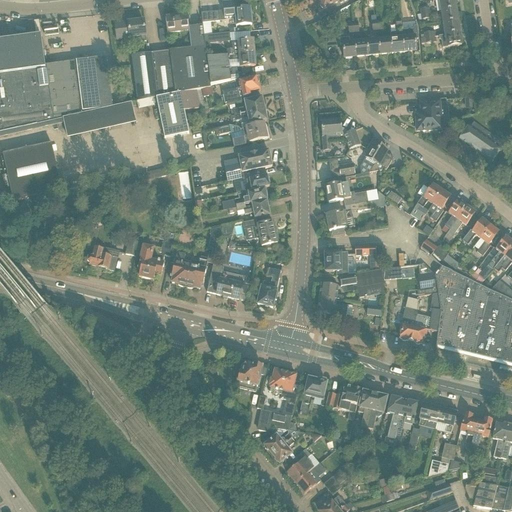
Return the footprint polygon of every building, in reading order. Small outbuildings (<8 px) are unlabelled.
[(318,0),(323,10),(337,3),(339,2),(342,0),(318,0)] [(455,3),(454,0),(440,0),(442,12),(456,10),(456,9),(456,7),(456,4),(455,3)] [(251,25),(250,9),(236,10),(235,2),(223,3),(224,11),(224,18),(235,17),(236,27),(251,25)] [(458,22),(456,10),(442,12),(443,24),(458,22)] [(218,12),(201,14),(202,23),(219,22),(225,21),(224,18),(224,11),(218,12)] [(189,31),(187,16),(165,19),(167,35),(189,32),(189,31)] [(58,21),(44,22),(45,34),(59,33),(58,21)] [(146,42),(143,22),(115,25),(117,40),(139,37),(140,43),(146,42)] [(459,34),(458,22),(443,24),(445,36),(459,34)] [(413,30),(402,31),(402,33),(404,53),(416,52),(415,40),(418,40),(417,27),(414,27),(413,30)] [(189,32),(191,49),(169,52),(175,94),(175,95),(196,91),(201,90),(210,89),(210,86),(207,59),(205,47),(203,30),(189,31),(189,32)] [(404,53),(402,33),(390,34),(390,40),(392,54),(404,53)] [(229,34),(213,35),(206,36),(206,43),(213,42),(230,40),(229,34)] [(459,34),(445,36),(438,37),(439,40),(441,42),(442,49),(447,48),(461,46),(459,34)] [(355,44),(349,44),(349,38),(339,39),(339,45),(342,45),(344,59),(356,58),(355,44)] [(390,40),(379,41),(380,56),(392,54),(390,40)] [(253,41),(243,41),(238,42),(238,43),(232,44),(233,50),(227,50),(227,56),(254,54),(253,41)] [(379,41),(367,42),(368,57),(380,56),(379,41)] [(367,42),(355,44),(356,58),(368,57),(367,42)] [(169,52),(151,54),(132,56),(137,103),(156,98),(175,94),(169,52)] [(227,56),(207,59),(210,86),(231,81),(230,69),(240,68),(255,67),(254,54),(227,56)] [(112,108),(106,58),(75,62),(82,115),(82,112),(112,108)] [(82,115),(75,62),(45,66),(53,122),(62,119),(82,115)] [(256,78),(239,82),(240,88),(222,92),(225,106),(242,102),(243,98),(250,96),(249,92),(258,91),(257,86),(258,86),(256,78)] [(212,89),(210,89),(201,90),(202,98),(213,96),(212,89)] [(175,95),(175,94),(156,98),(164,139),(188,134),(184,111),(199,109),(196,91),(175,95)] [(494,97),(481,98),(481,107),(494,106),(494,97)] [(234,117),(264,110),(261,99),(245,102),(246,108),(231,111),(232,113),(233,113),(234,117)] [(421,113),(415,114),(417,132),(423,131),(423,132),(424,132),(424,131),(437,130),(441,130),(440,116),(446,115),(446,105),(445,100),(439,101),(420,103),(421,113)] [(264,110),(234,117),(235,120),(233,120),(234,123),(249,120),(250,125),(266,121),(264,110)] [(202,121),(200,112),(189,114),(191,123),(202,121)] [(341,130),(341,120),(321,122),(323,152),(331,151),(330,137),(344,136),(349,151),(360,146),(355,131),(348,134),(347,133),(343,130),(341,130)] [(495,136),(494,138),(473,123),(470,128),(468,127),(459,140),(492,163),(501,150),(500,149),(504,143),(495,136)] [(193,134),(202,133),(200,124),(192,126),(193,134)] [(267,140),(263,125),(240,130),(244,145),(267,140)] [(231,133),(230,127),(217,130),(219,136),(231,133)] [(369,152),(365,158),(363,163),(372,168),(369,174),(386,170),(392,161),(384,157),(387,151),(380,147),(379,145),(376,143),(374,143),(373,142),(368,151),(369,152)] [(62,192),(51,144),(2,155),(13,202),(62,192)] [(238,160),(223,163),(227,182),(243,179),(242,173),(253,171),(271,167),(268,152),(238,158),(238,160)] [(355,175),(353,165),(339,167),(340,177),(355,175)] [(166,169),(140,175),(142,182),(168,177),(166,169)] [(254,176),(253,171),(242,173),(243,179),(243,181),(245,192),(269,187),(267,177),(256,179),(256,176),(254,176)] [(348,184),(340,186),(340,185),(326,188),(329,204),(344,201),(350,200),(351,199),(348,184)] [(422,198),(417,205),(410,215),(420,222),(428,212),(423,208),(427,202),(432,205),(441,192),(432,186),(430,190),(423,186),(417,195),(422,198)] [(239,200),(235,201),(236,207),(245,205),(251,204),(252,204),(252,203),(266,201),(264,191),(249,194),(249,193),(238,196),(239,200)] [(432,205),(428,212),(432,215),(430,219),(436,223),(443,212),(441,210),(450,198),(441,192),(432,205)] [(368,203),(367,194),(366,193),(355,195),(356,205),(368,203)] [(235,201),(227,203),(228,208),(228,210),(229,210),(236,209),(236,207),(235,201)] [(245,205),(236,207),(236,209),(237,213),(238,217),(253,213),(255,219),(269,216),(266,201),(252,203),(252,204),(251,204),(252,207),(245,208),(245,205)] [(450,231),(466,208),(458,201),(449,214),(452,217),(444,227),(450,231)] [(345,207),(346,213),(344,213),(326,216),(329,232),(333,231),(333,232),(336,232),(335,231),(347,229),(345,219),(352,218),(351,212),(357,211),(358,212),(374,210),(372,202),(368,203),(356,205),(345,207)] [(17,209),(25,220),(31,214),(23,204),(17,209)] [(466,208),(450,231),(455,234),(462,224),(465,227),(475,214),(466,208)] [(29,224),(38,235),(50,226),(40,215),(29,224)] [(480,239),(490,227),(481,220),(472,233),(470,231),(462,241),(467,246),(475,236),(480,239)] [(255,239),(260,238),(262,247),(277,244),(273,223),(258,226),(257,221),(242,223),(244,230),(253,228),(255,239)] [(234,226),(223,228),(225,235),(232,234),(234,226)] [(426,227),(422,232),(429,237),(433,231),(426,227)] [(490,227),(480,239),(484,243),(476,253),(482,257),(490,247),(488,245),(498,233),(490,227)] [(499,253),(491,263),(487,267),(492,271),(494,270),(496,267),(511,247),(511,243),(506,238),(496,251),(499,253)] [(239,249),(240,241),(232,239),(230,249),(239,249)] [(171,258),(173,249),(174,243),(164,240),(160,254),(152,253),(153,249),(152,249),(152,248),(144,246),(138,269),(140,270),(139,278),(153,281),(155,275),(161,277),(164,264),(163,264),(164,256),(171,258)] [(126,255),(136,257),(139,243),(129,241),(126,255)] [(209,241),(208,248),(216,250),(218,243),(217,243),(209,241)] [(431,256),(436,249),(426,242),(421,249),(431,256)] [(375,247),(355,248),(355,257),(375,256),(376,271),(383,270),(382,256),(382,247),(375,247)] [(436,249),(431,256),(430,257),(439,266),(443,261),(448,255),(437,247),(436,249)] [(511,247),(496,267),(494,270),(499,273),(509,261),(511,264),(511,263),(511,247)] [(116,265),(118,252),(104,249),(103,250),(94,248),(92,258),(88,258),(87,262),(89,266),(98,268),(114,272),(115,265),(116,265)] [(173,249),(171,258),(170,263),(174,264),(172,275),(174,276),(172,284),(186,287),(190,267),(191,263),(184,262),(185,257),(178,256),(179,251),(173,249)] [(210,249),(208,261),(214,262),(217,251),(210,249)] [(339,278),(348,276),(347,254),(325,255),(325,272),(336,272),(337,278),(339,277),(339,278)] [(277,264),(283,266),(285,257),(279,255),(277,264)] [(198,269),(190,267),(186,287),(199,290),(201,282),(203,283),(206,271),(208,263),(200,261),(198,269)] [(443,261),(439,266),(441,268),(453,274),(455,271),(443,261)] [(420,291),(417,291),(418,298),(425,297),(432,295),(438,294),(435,277),(432,274),(424,265),(418,266),(420,275),(417,275),(418,277),(420,291)] [(213,266),(210,279),(207,293),(217,295),(238,301),(242,284),(251,286),(253,280),(223,273),(224,269),(213,266)] [(472,277),(468,281),(479,287),(484,281),(488,276),(492,271),(487,267),(482,273),(478,270),(472,277)] [(384,270),(384,281),(401,279),(400,268),(384,270)] [(453,274),(441,268),(435,277),(438,294),(440,311),(438,333),(436,348),(511,366),(511,302),(505,299),(489,292),(488,291),(479,287),(468,281),(453,274)] [(276,292),(281,272),(269,269),(267,277),(272,278),(269,290),(261,288),(257,305),(272,309),(274,301),(276,301),(278,292),(276,292)] [(383,294),(384,281),(384,270),(383,270),(376,271),(355,275),(348,276),(339,278),(341,288),(342,287),(343,293),(358,291),(359,299),(383,294)] [(486,281),(482,286),(488,291),(491,286),(486,281)] [(321,285),(319,300),(336,302),(342,303),(343,297),(337,296),(338,287),(321,285)] [(401,333),(399,339),(411,342),(416,318),(416,313),(417,311),(418,301),(407,299),(405,309),(404,313),(400,332),(401,333)] [(336,302),(319,300),(317,314),(331,316),(331,321),(345,323),(347,306),(336,304),(336,302)] [(368,306),(367,315),(381,317),(382,308),(378,308),(372,307),(368,306)] [(416,318),(411,342),(422,345),(423,338),(425,338),(427,332),(438,333),(440,311),(432,311),(431,319),(429,318),(424,317),(424,314),(416,313),(416,318)] [(239,383),(238,388),(254,393),(256,387),(257,387),(262,367),(252,365),(251,366),(248,366),(248,365),(242,368),(243,369),(242,372),(240,372),(237,382),(239,383)] [(271,380),(270,386),(271,386),(270,388),(283,391),(281,396),(280,400),(289,402),(288,405),(290,405),(294,406),(295,406),(297,395),(292,393),(294,382),(296,376),(275,371),(272,380),(271,380)] [(308,379),(300,415),(306,417),(311,398),(322,401),(327,384),(325,383),(325,382),(320,380),(319,382),(308,379)] [(335,395),(332,409),(338,410),(349,413),(347,421),(353,422),(355,413),(360,392),(361,390),(344,386),(342,397),(335,395)] [(363,392),(358,413),(364,414),(361,428),(366,429),(369,421),(375,395),(363,392)] [(329,394),(326,407),(332,409),(335,395),(329,394)] [(369,421),(366,429),(373,430),(376,418),(378,418),(381,416),(382,413),(383,414),(387,398),(375,395),(369,421)] [(292,417),(263,411),(266,399),(260,397),(257,410),(262,411),(258,431),(267,433),(272,430),(277,431),(288,432),(289,432),(289,431),(290,426),(290,424),(292,417)] [(388,414),(393,415),(387,439),(395,440),(404,402),(391,398),(388,414)] [(404,402),(395,440),(393,449),(392,450),(399,452),(404,431),(402,431),(404,424),(412,426),(417,405),(404,402)] [(436,425),(440,409),(423,405),(419,421),(420,421),(419,427),(424,429),(425,428),(434,431),(436,425)] [(457,413),(440,409),(436,425),(446,427),(445,434),(451,435),(452,429),(453,429),(457,413)] [(471,446),(478,421),(472,420),(473,417),(464,415),(460,432),(468,434),(467,437),(468,437),(466,445),(471,446)] [(478,421),(471,446),(477,447),(479,440),(480,440),(480,437),(488,439),(492,422),(484,420),(483,423),(478,421)] [(500,460),(508,426),(496,423),(492,440),(497,441),(493,459),(500,460)] [(511,426),(508,426),(500,460),(506,461),(507,461),(511,447),(511,445),(511,444),(511,426)] [(413,430),(408,449),(415,451),(419,431),(413,430)] [(264,447),(264,450),(266,452),(269,452),(272,456),(291,440),(299,433),(296,433),(289,431),(289,432),(288,432),(288,435),(280,441),(276,436),(270,440),(271,441),(264,447)] [(291,440),(272,456),(274,459),(274,462),(276,465),(279,465),(284,461),(287,465),(293,461),(289,458),(293,455),(288,449),(305,435),(299,433),(291,440)] [(346,443),(332,440),(335,451),(346,443)] [(259,441),(255,445),(260,451),(264,447),(259,441)] [(347,443),(344,451),(352,453),(354,445),(353,445),(347,443)] [(447,461),(451,446),(444,445),(441,459),(447,461)] [(451,446),(447,461),(453,462),(457,448),(451,446)] [(298,465),(287,474),(290,479),(290,481),(292,484),(295,484),(295,485),(307,475),(314,469),(306,460),(310,456),(305,451),(294,460),(298,465)] [(432,462),(429,477),(447,473),(448,466),(432,462)] [(314,470),(307,475),(295,485),(304,495),(321,482),(318,479),(320,477),(314,470)] [(341,471),(333,477),(339,485),(347,478),(341,471)] [(478,488),(474,502),(473,508),(497,511),(500,499),(494,498),(497,487),(494,487),(496,479),(481,477),(478,488)] [(327,491),(337,483),(332,478),(322,486),(327,491)] [(382,489),(392,486),(391,478),(378,481),(380,489),(382,489)] [(341,489),(337,483),(327,491),(332,497),(341,489)] [(455,483),(439,488),(442,497),(458,492),(455,483)] [(394,494),(392,486),(382,489),(384,497),(393,494),(394,494)] [(474,502),(478,488),(465,486),(465,490),(469,500),(474,502)] [(497,487),(494,498),(500,499),(506,500),(508,489),(497,487)] [(500,499),(497,511),(503,511),(511,511),(511,489),(508,489),(506,500),(500,499)] [(393,494),(384,497),(380,498),(382,504),(394,501),(393,494)] [(324,509),(319,511),(338,511),(345,506),(338,497),(331,503),(329,500),(323,505),(325,508),(324,509)] [(456,502),(430,511),(452,511),(459,509),(456,502)]
